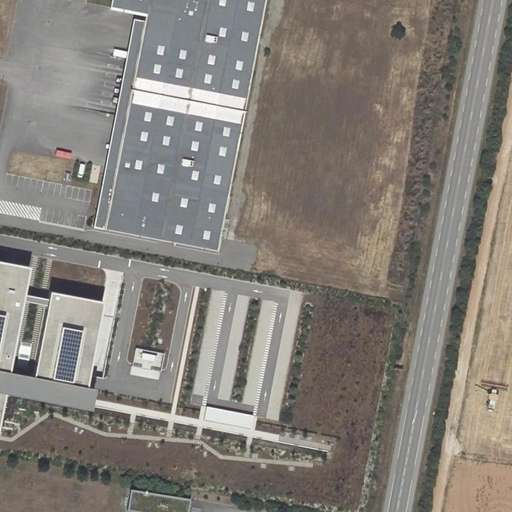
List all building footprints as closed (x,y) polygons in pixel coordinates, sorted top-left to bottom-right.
[(216,251),(264,0),(111,0),(110,8),(144,14),(113,175),(104,173),(94,226),(93,225),(92,227),(216,251)] [(0,392),(85,409),(89,387),(80,385),(97,301),(42,290),(25,375),(2,370),(23,266),(0,261),(0,392)] [(158,371),(162,352),(136,348),(132,367),(158,371)] [(125,415),(119,413),(116,426),(162,436),(167,414),(127,406),(125,415)] [(202,420),(250,428),(252,415),(205,407),(202,420)] [(231,453),(228,469),(245,472),(248,456),(231,453)] [(237,494),(239,481),(225,478),(223,492),(237,494)] [(136,511),(187,511),(190,499),(129,489),(126,510),(136,511)]
